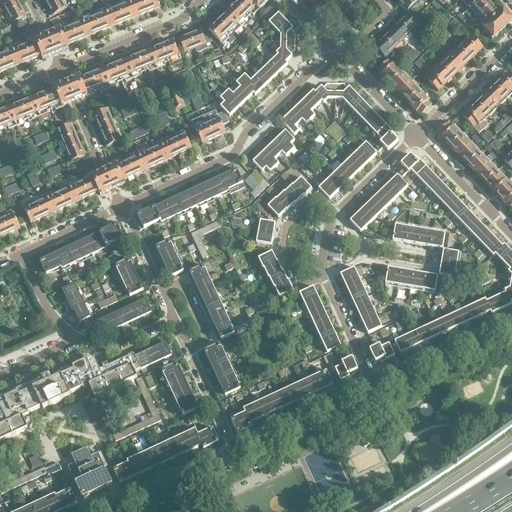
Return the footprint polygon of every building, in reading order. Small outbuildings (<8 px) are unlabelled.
[(21,7),(17,0),(9,0),(2,4),(7,14),(21,7)] [(66,9),(61,0),(58,0),(47,6),(53,16),(66,9)] [(136,18),(128,0),(127,0),(121,3),(121,5),(118,6),(124,22),(136,18)] [(148,13),(142,0),(128,0),(136,18),(148,13)] [(158,4),(156,0),(142,0),(148,13),(160,8),(160,7),(159,7),(159,5),(159,4),(158,4)] [(259,10),(249,0),(241,0),(237,5),(249,17),(251,15),(253,16),(259,10)] [(249,0),(259,10),(269,1),(267,0),(249,0)] [(347,0),(346,0),(329,0),(338,9),(347,0)] [(407,12),(417,1),(416,0),(401,0),(398,3),(407,12)] [(460,0),(469,8),(478,0),(460,0)] [(478,18),(491,5),(485,0),(478,0),(469,8),(478,18)] [(249,17),(237,5),(227,13),(241,28),(247,21),(246,20),(249,17)] [(267,18),(276,9),(275,9),(272,6),(273,5),(272,5),(263,14),(264,15),(267,18)] [(485,28),(502,12),(502,11),(501,12),(499,9),(497,11),(496,11),(491,5),(478,18),(484,24),(482,25),(485,28)] [(124,22),(118,6),(114,8),(113,6),(105,9),(113,27),(124,22)] [(26,17),(21,7),(7,14),(13,24),(26,17)] [(113,27),(105,9),(97,12),(98,14),(94,16),(101,32),(113,27)] [(509,25),(511,22),(511,21),(511,20),(511,16),(505,9),(502,12),(485,28),(483,30),(492,40),(494,37),(496,38),(499,34),(499,33),(507,25),(509,25)] [(241,28),(227,13),(218,22),(230,35),(233,32),(235,34),(241,28)] [(276,31),(286,21),(278,14),(269,23),(276,31)] [(419,25),(408,14),(400,22),(410,33),(419,25)] [(101,32),(94,16),(91,17),(90,15),(82,18),(89,37),(101,32)] [(89,37),(82,18),(74,22),(75,24),(71,25),(78,41),(89,37)] [(295,34),(292,30),(293,29),(286,21),(276,31),(281,35),(272,36),(271,42),(281,43),(295,43),(295,34)] [(230,35),(218,22),(209,31),(209,32),(210,32),(211,33),(211,34),(212,34),(219,41),(218,42),(222,46),(229,39),(228,37),(230,35)] [(410,33),(400,22),(392,30),(402,41),(410,33)] [(78,41),(71,25),(67,27),(67,25),(58,28),(59,29),(66,46),(67,46),(78,41)] [(59,29),(47,34),(36,38),(35,39),(42,56),(41,56),(43,60),(57,54),(61,52),(68,49),(67,46),(66,46),(59,29)] [(206,44),(204,39),(202,34),(202,33),(201,31),(201,30),(190,35),(195,49),(206,44)] [(402,41),(392,30),(383,38),(394,49),(402,41)] [(195,49),(190,35),(178,39),(179,40),(180,42),(180,43),(185,53),(195,49)] [(470,61),(483,48),(473,37),(469,41),(467,39),(457,48),(470,61)] [(42,56),(35,39),(36,38),(35,38),(27,41),(28,43),(24,44),(31,61),(41,56),(42,56)] [(394,49),(383,38),(375,46),(376,48),(384,56),(385,57),(394,49)] [(179,55),(175,45),(175,44),(174,44),(174,42),(174,41),(161,46),(168,63),(172,61),(172,63),(181,60),(179,54),(179,55)] [(291,55),(295,51),(295,43),(281,43),(281,50),(276,54),(278,56),(286,63),(292,57),(291,55)] [(31,61),(24,44),(21,46),(20,44),(12,47),(19,66),(31,61)] [(168,63),(161,46),(150,51),(157,69),(165,66),(164,64),(168,63)] [(19,66),(12,47),(4,50),(4,53),(1,54),(7,70),(19,66)] [(470,61),(457,48),(448,57),(461,70),(470,61)] [(157,69),(150,51),(138,56),(145,72),(148,71),(149,73),(157,69)] [(407,61),(401,55),(398,58),(404,64),(407,61)] [(145,72),(138,56),(126,61),(134,79),(142,76),(141,74),(145,72)] [(287,64),(286,63),(278,56),(270,63),(280,73),(288,65),(287,64)] [(461,70),(448,57),(439,66),(452,78),(461,70)] [(134,79),(126,61),(115,65),(121,82),(125,80),(126,82),(134,79)] [(390,85),(403,72),(394,63),(392,64),(388,61),(378,71),(378,70),(377,71),(390,85)] [(280,73),(270,63),(263,71),(272,80),(280,73)] [(121,82),(115,65),(103,70),(110,89),(119,85),(118,83),(121,82)] [(438,91),(452,78),(439,66),(430,75),(431,77),(428,80),(438,91)] [(110,89),(103,70),(91,75),(98,91),(102,90),(102,92),(110,89)] [(272,80),(263,71),(255,79),(264,88),(272,80)] [(399,94),(412,81),(403,72),(390,85),(399,94)] [(511,77),(508,74),(495,87),(507,100),(511,94),(511,77)] [(98,91),(91,75),(81,79),(80,80),(87,97),(87,98),(95,95),(94,93),(98,91)] [(87,97),(80,80),(81,79),(79,76),(69,80),(61,83),(54,86),(55,90),(56,89),(63,107),(64,107),(77,101),(87,97)] [(264,88),(255,79),(251,82),(245,76),(240,80),(254,94),(255,96),(264,88)] [(254,94),(240,80),(236,84),(240,89),(237,92),(246,101),(254,94)] [(408,103),(421,90),(412,81),(399,94),(408,103)] [(335,100),(335,85),(327,85),(323,89),(322,87),(315,93),(322,101),(324,103),(327,100),(335,100)] [(356,94),(349,88),(348,89),(344,85),(335,85),(335,100),(343,100),(346,103),(356,94)] [(507,100),(495,87),(485,96),(498,108),(507,100)] [(186,108),(182,97),(178,88),(166,93),(175,113),(186,108)] [(63,107),(56,89),(55,90),(45,94),(51,110),(55,109),(56,111),(64,108),(64,107),(63,107)] [(432,106),(428,102),(430,100),(421,90),(408,103),(421,116),(431,106),(432,106)] [(246,101),(237,92),(233,95),(229,91),(225,95),(238,109),(246,101)] [(322,101),(315,93),(313,91),(305,99),(314,109),(322,101)] [(51,110),(45,94),(33,99),(40,117),(49,114),(48,112),(51,110)] [(354,111),(363,102),(356,94),(346,103),(354,111)] [(238,109),(225,95),(220,99),(225,104),(221,108),(230,117),(238,109)] [(498,108),(485,96),(476,104),(489,117),(498,108)] [(40,117),(33,99),(21,104),(28,120),(32,118),(32,120),(40,117)] [(314,109),(305,99),(297,107),(306,116),(314,109)] [(362,119),(371,110),(363,102),(354,111),(362,119)] [(28,120),(21,104),(10,108),(17,127),(25,123),(24,121),(28,120)] [(489,117),(476,104),(463,117),(473,128),(477,125),(479,126),(489,117)] [(306,116),(297,107),(289,114),(298,124),(306,116)] [(17,127),(10,108),(0,112),(0,118),(5,129),(8,128),(9,130),(17,127)] [(112,120),(108,109),(94,115),(93,115),(98,126),(112,120)] [(369,128),(379,118),(371,110),(362,119),(369,128)] [(298,124),(289,114),(281,122),(290,132),(298,124)] [(224,130),(220,121),(220,120),(218,115),(209,119),(210,121),(207,123),(214,139),(226,133),(225,133),(224,130)] [(377,136),(387,127),(379,118),(369,128),(377,136)] [(117,131),(112,120),(98,126),(103,137),(117,131)] [(214,139),(207,123),(203,125),(202,123),(194,127),(196,132),(196,131),(201,141),(200,141),(201,141),(202,144),(202,145),(214,139)] [(450,147),(463,135),(454,125),(452,127),(448,123),(448,124),(438,133),(437,134),(450,147)] [(76,135),(71,124),(71,125),(57,130),(62,141),(76,135)] [(398,142),(395,139),(397,137),(387,127),(377,136),(383,141),(380,144),(381,144),(375,150),(378,153),(384,148),(388,152),(398,142)] [(121,141),(117,131),(103,137),(107,147),(108,147),(121,141)] [(190,146),(186,136),(184,131),(175,135),(176,137),(173,139),(180,155),(192,149),(190,146),(191,146),(190,146)] [(295,141),(285,131),(277,139),(287,149),(295,141)] [(80,146),(76,135),(62,141),(66,152),(80,146)] [(459,156),(472,144),(463,135),(450,147),(459,156)] [(180,155),(173,139),(169,140),(168,138),(160,142),(169,160),(180,155)] [(287,149),(277,139),(269,147),(278,157),(287,149)] [(169,160),(160,142),(152,146),(153,148),(150,149),(157,165),(169,160)] [(377,155),(366,144),(358,151),(369,162),(377,155)] [(468,165),(481,153),(472,144),(459,156),(468,165)] [(85,157),(80,146),(66,152),(71,162),(84,157),(85,157)] [(278,157),(269,147),(261,155),(270,165),(278,157)] [(157,165),(150,149),(146,151),(145,149),(137,153),(146,171),(157,165)] [(369,162),(358,151),(350,159),(361,170),(369,162)] [(511,152),(503,161),(511,169),(511,152)] [(146,171),(137,153),(129,156),(130,158),(127,160),(134,176),(146,171)] [(477,175),(489,162),(481,153),(468,165),(477,175)] [(270,165),(261,155),(253,163),(262,172),(270,165)] [(426,168),(420,161),(416,157),(414,158),(411,155),(401,165),(405,169),(399,175),(402,178),(408,172),(408,173),(411,171),(417,177),(426,168)] [(361,170),(350,159),(342,166),(353,177),(361,170)] [(134,176),(127,160),(123,162),(122,160),(114,163),(115,164),(123,181),(124,181),(134,176)] [(485,184),(498,171),(495,168),(489,162),(477,175),(485,184)] [(123,181),(115,164),(105,169),(92,175),(100,192),(99,192),(100,196),(115,189),(118,187),(125,184),(124,181),(123,181)] [(353,177),(342,166),(335,174),(345,185),(353,177)] [(424,185),(434,176),(426,168),(417,177),(424,185)] [(243,184),(237,170),(222,177),(228,191),(243,184)] [(511,185),(509,183),(498,171),(485,184),(500,199),(511,211),(511,185)] [(100,192),(92,175),(92,174),(84,178),(85,180),(81,181),(88,197),(99,192),(100,192)] [(345,185),(335,174),(327,181),(338,192),(345,185)] [(408,187),(397,176),(389,184),(400,195),(408,187)] [(432,193),(442,183),(434,176),(424,185),(432,193)] [(229,192),(228,191),(222,177),(211,182),(218,198),(229,192)] [(312,190),(302,179),(294,186),(294,187),(304,197),(309,193),(312,190)] [(88,197),(81,181),(78,183),(77,181),(69,185),(77,203),(88,197)] [(338,192),(327,181),(319,189),(329,200),(338,192)] [(218,198),(211,182),(199,187),(207,203),(218,198)] [(439,201),(449,191),(442,183),(432,193),(439,201)] [(400,195),(389,184),(381,191),(392,202),(400,195)] [(77,203),(69,185),(61,188),(62,190),(58,192),(66,208),(77,203)] [(304,197),(294,187),(294,186),(293,186),(285,193),(295,204),(300,200),(301,200),(304,197)] [(207,203),(199,187),(188,193),(195,208),(207,203)] [(392,202),(381,191),(374,199),(384,210),(392,202)] [(447,209),(457,199),(449,191),(439,201),(447,209)] [(66,208),(58,192),(55,194),(54,192),(46,195),(54,213),(66,208)] [(195,208),(188,193),(177,198),(184,213),(195,208)] [(295,204),(285,193),(277,200),(287,211),(292,207),(295,204)] [(54,213),(46,195),(38,199),(39,201),(35,203),(43,218),(54,213)] [(184,213),(177,198),(166,203),(173,219),(184,213)] [(260,198),(255,203),(261,210),(267,205),(260,198)] [(287,211),(277,200),(276,199),(268,207),(278,218),(284,213),(284,214),(287,211)] [(384,210),(374,199),(366,206),(377,217),(384,210)] [(455,217),(464,207),(457,199),(447,209),(455,217)] [(43,218),(35,203),(32,204),(31,202),(22,206),(25,211),(29,220),(31,224),(43,218)] [(173,219),(166,203),(154,208),(161,222),(162,224),(173,219)] [(377,217),(366,206),(358,214),(369,225),(377,217)] [(462,225),(472,215),(464,207),(455,217),(462,225)] [(161,222),(154,208),(134,218),(140,232),(161,222)] [(19,225),(14,216),(15,216),(12,211),(4,215),(5,217),(1,218),(9,234),(21,229),(19,225)] [(369,225),(358,214),(350,222),(361,233),(369,225)] [(470,233),(480,223),(472,215),(462,225),(470,233)] [(0,238),(9,234),(1,218),(0,218),(0,238)] [(274,231),(275,224),(260,221),(258,232),(274,235),(275,231),(274,231)] [(478,240),(487,231),(480,223),(470,233),(478,240)] [(127,237),(121,224),(100,233),(107,247),(127,237)] [(405,243),(408,228),(395,226),(393,241),(405,243)] [(418,245),(420,230),(408,228),(405,243),(418,245)] [(430,247),(433,232),(420,230),(418,245),(430,247)] [(485,248),(495,239),(487,231),(478,240),(485,248)] [(271,246),(273,239),(274,239),(274,235),(258,232),(256,243),(271,246)] [(443,250),(445,234),(433,232),(430,247),(443,250)] [(107,249),(107,247),(100,233),(89,239),(96,254),(107,249)] [(96,254),(89,239),(78,244),(85,259),(96,254)] [(495,255),(503,247),(495,239),(485,248),(493,257),(495,255)] [(177,256),(170,241),(156,247),(163,263),(177,256)] [(85,259),(78,244),(67,249),(74,265),(85,259)] [(503,263),(511,253),(511,252),(504,245),(503,247),(495,255),(503,263)] [(74,265),(67,249),(55,254),(62,268),(63,270),(74,265)] [(457,266),(459,253),(443,250),(442,258),(441,258),(440,263),(457,266)] [(278,262),(276,258),(275,259),(272,252),(258,259),(263,269),(264,269),(278,262)] [(511,253),(503,263),(510,270),(510,271),(511,269),(511,253)] [(62,268),(55,254),(40,261),(46,275),(62,268)] [(184,272),(177,256),(163,263),(170,278),(184,272)] [(136,275),(129,260),(115,266),(123,282),(136,275)] [(283,271),(282,268),(281,268),(278,262),(264,269),(269,279),(270,278),(283,271)] [(455,279),(457,266),(440,263),(439,268),(440,268),(439,276),(455,279)] [(209,278),(203,266),(189,272),(195,284),(209,278)] [(359,279),(354,269),(354,268),(340,275),(345,285),(359,279)] [(398,286),(401,270),(388,268),(385,284),(398,286)] [(410,288),(413,272),(401,270),(398,286),(410,288)] [(289,281),(287,277),(283,271),(270,278),(274,288),(275,288),(289,281)] [(423,290),(425,274),(413,272),(410,288),(423,290)] [(435,292),(438,277),(425,274),(423,290),(435,292)] [(144,291),(136,275),(123,282),(130,297),(144,291)] [(214,289),(209,278),(195,284),(200,295),(214,289)] [(364,288),(359,279),(345,285),(350,295),(364,288)] [(295,290),(293,286),(292,287),(289,281),(275,288),(280,298),(295,290)] [(80,295),(75,285),(62,291),(67,301),(80,295)] [(318,298),(313,287),(300,294),(304,304),(318,298)] [(368,298),(364,288),(350,295),(354,305),(368,298)] [(219,300),(214,289),(200,295),(205,306),(219,300)] [(506,293),(496,297),(502,310),(511,305),(511,304),(511,302),(511,303),(506,293)] [(85,305),(80,295),(67,301),(72,312),(74,311),(85,305)] [(496,297),(486,302),(491,312),(490,312),(491,314),(491,315),(502,310),(496,297)] [(323,307),(318,298),(304,304),(309,314),(323,307)] [(368,298),(354,305),(359,315),(373,308),(368,298)] [(152,313),(146,300),(135,305),(141,318),(152,313)] [(224,311),(219,300),(205,306),(210,317),(224,311)] [(491,312),(486,302),(485,300),(475,304),(481,317),(490,312),(491,312)] [(481,317),(475,304),(465,309),(471,321),(481,317)] [(90,317),(85,305),(74,311),(79,323),(90,317)] [(141,318),(135,305),(125,310),(131,322),(141,318)] [(327,317),(323,307),(309,314),(313,324),(327,317)] [(377,318),(373,308),(359,315),(363,324),(377,318)] [(471,321),(465,309),(455,314),(461,326),(471,321)] [(131,322),(125,310),(115,314),(121,327),(131,322)] [(229,322),(224,311),(210,317),(216,329),(229,322)] [(121,327),(115,314),(105,319),(110,330),(111,332),(121,327)] [(461,326),(455,314),(445,318),(451,331),(461,326)] [(332,327),(327,317),(313,324),(318,334),(332,327)] [(382,328),(377,318),(363,324),(368,335),(382,328)] [(451,331),(445,318),(435,323),(441,335),(451,331)] [(110,330),(105,319),(93,325),(98,336),(110,330)] [(235,334),(229,322),(216,329),(221,340),(235,334)] [(441,335),(435,323),(425,328),(431,340),(441,335)] [(336,337),(332,327),(318,334),(322,343),(336,337)] [(431,340),(425,328),(415,332),(421,345),(431,340)] [(421,345),(415,332),(405,337),(411,349),(421,345)] [(341,347),(336,337),(322,343),(327,354),(341,347)] [(411,349),(405,337),(395,342),(400,354),(411,349)] [(395,356),(389,344),(381,348),(380,345),(379,346),(375,338),(371,340),(374,348),(370,350),(376,363),(379,361),(380,363),(395,356)] [(171,356),(166,343),(155,348),(161,361),(171,356)] [(225,355),(220,344),(204,351),(209,362),(225,355)] [(161,361),(155,348),(145,353),(151,365),(161,361)] [(151,365),(145,353),(135,357),(141,370),(151,365)] [(358,371),(352,358),(347,360),(344,353),(340,355),(343,362),(342,363),(343,366),(335,369),(341,382),(355,375),(354,372),(358,371)] [(230,367),(225,355),(209,362),(215,374),(230,367)] [(137,379),(135,373),(141,370),(135,357),(134,357),(134,356),(133,356),(132,356),(131,356),(131,357),(100,371),(96,362),(94,361),(94,360),(92,360),(90,360),(88,361),(87,361),(72,368),(73,368),(82,389),(83,390),(89,387),(95,398),(137,379)] [(183,375),(177,363),(162,371),(167,382),(183,375)] [(235,378),(230,367),(215,374),(220,385),(235,378)] [(70,395),(82,389),(73,368),(72,369),(49,379),(48,379),(43,381),(43,382),(20,393),(19,393),(29,414),(41,408),(42,409),(43,409),(49,407),(64,400),(65,399),(70,397),(70,396),(70,395)] [(333,385),(327,371),(312,378),(318,392),(333,385)] [(188,386),(183,375),(167,382),(172,393),(188,386)] [(156,388),(151,376),(145,379),(150,390),(156,388)] [(115,442),(161,421),(142,378),(136,381),(153,418),(113,437),(115,442)] [(241,389),(235,378),(220,385),(225,397),(241,389)] [(318,392),(312,378),(300,384),(307,397),(318,392)] [(307,397),(300,384),(289,389),(296,402),(307,397)] [(193,397),(188,386),(172,393),(177,404),(193,397)] [(296,402),(289,389),(278,394),(284,408),(296,402)] [(28,429),(23,418),(26,416),(29,415),(29,414),(19,393),(4,399),(4,400),(3,400),(2,401),(0,403),(0,402),(0,407),(4,416),(0,417),(0,442),(28,429)] [(284,408),(278,394),(267,399),(273,413),(284,408)] [(198,409),(193,397),(177,404),(183,416),(198,409)] [(273,413),(267,399),(256,404),(262,418),(273,413)] [(262,418),(256,404),(244,410),(246,413),(251,423),(262,418)] [(253,427),(251,423),(246,413),(231,420),(237,434),(253,427)] [(219,442),(213,428),(198,435),(198,436),(202,446),(204,449),(219,442)] [(202,446),(198,436),(198,435),(196,430),(184,435),(191,451),(202,446)] [(379,442),(374,432),(360,439),(365,448),(379,442)] [(191,451),(184,435),(173,441),(180,456),(191,451)] [(180,456),(173,441),(162,446),(169,461),(180,456)] [(169,461),(162,446),(150,451),(158,466),(169,461)] [(114,487),(106,469),(106,470),(98,453),(91,457),(87,449),(72,456),(75,464),(68,467),(75,483),(75,484),(83,501),(90,498),(89,496),(106,488),(107,490),(114,487)] [(158,466),(150,451),(139,456),(146,472),(158,466)] [(35,469),(45,465),(40,454),(30,459),(35,469)] [(146,472),(139,456),(128,461),(128,463),(129,463),(135,477),(146,472)] [(62,471),(59,463),(46,469),(47,474),(49,476),(50,476),(62,471)] [(129,463),(128,463),(113,470),(120,484),(135,477),(129,463)] [(5,486),(0,476),(0,491),(1,495),(47,474),(46,469),(45,468),(5,486)] [(30,490),(38,487),(36,482),(28,485),(30,490)] [(77,504),(71,490),(56,497),(62,511),(77,504)] [(59,511),(62,511),(56,497),(55,495),(44,500),(48,511),(59,511)] [(48,511),(44,500),(32,506),(35,511),(48,511)]
